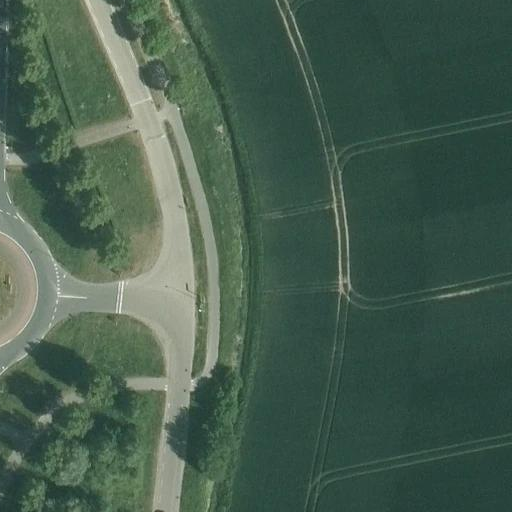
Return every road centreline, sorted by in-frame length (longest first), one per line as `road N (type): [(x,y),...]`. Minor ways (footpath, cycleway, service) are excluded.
road 1 (tertiary): [(181,298),(149,120),(98,0)]
road 2 (unclassified): [(166,511),(181,298)]
road 3 (tertiary): [(181,298),(51,299)]
